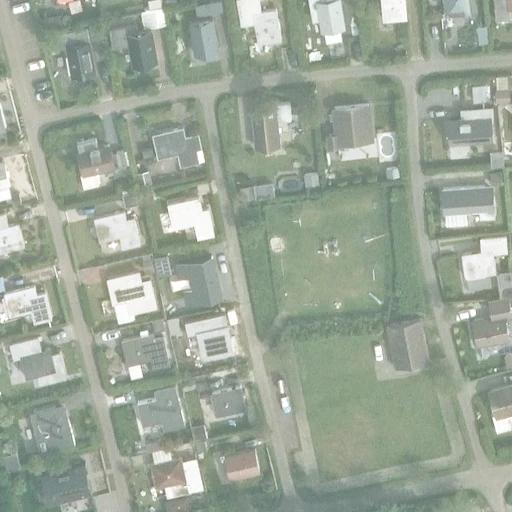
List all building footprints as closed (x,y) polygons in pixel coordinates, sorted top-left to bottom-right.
[(280,37),(275,7),(261,10),(259,0),(238,0),(242,23),(254,20),(258,42),(280,37)] [(338,0),(308,0),(312,19),(319,18),(321,30),(343,26),(338,0)] [(380,0),(382,19),(405,16),(403,0),(380,0)] [(442,0),(444,14),(468,12),(467,0),(442,0)] [(511,0),(492,0),(494,19),(509,18),(508,8),(511,7),(511,0)] [(163,21),(160,6),(147,9),(149,24),(163,21)] [(60,13),(40,16),(42,29),(62,26),(60,13)] [(188,22),(194,53),(217,49),(211,18),(188,22)] [(149,29),(136,32),(134,24),(108,28),(111,46),(128,43),(132,64),(155,60),(149,29)] [(65,46),(70,75),(93,71),(86,28),(51,34),(54,48),(65,46)] [(250,105),(254,146),(278,143),(275,120),(290,118),(288,101),(250,105)] [(323,129),(324,138),(336,137),(358,135),(355,105),(333,107),(335,128),(323,129)] [(448,119),(450,141),(479,139),(479,138),(489,138),(487,116),(448,119)] [(198,131),(183,135),(181,126),(151,133),(157,156),(177,151),(180,165),(204,160),(198,131)] [(108,144),(97,147),(95,137),(76,141),(83,173),(79,173),(82,187),(98,184),(95,171),(125,164),(123,151),(110,153),(108,144)] [(0,159),(0,184),(8,182),(2,159),(0,159)] [(492,190),(483,191),(482,186),(442,188),(443,211),(478,208),(478,210),(476,210),(476,215),(479,215),(479,217),(494,216),(492,190)] [(206,207),(200,209),(197,196),(167,203),(172,226),(193,221),(197,236),(212,233),(206,207)] [(132,217),(125,218),(123,210),(93,217),(93,220),(91,225),(93,233),(97,236),(98,239),(119,235),(121,246),(138,242),(132,217)] [(17,222),(8,225),(4,211),(0,211),(0,250),(23,245),(17,222)] [(460,253),(464,276),(495,271),(492,252),(507,250),(506,234),(479,236),(481,250),(460,253)] [(166,254),(154,257),(158,273),(170,271),(166,254)] [(210,254),(176,262),(179,275),(191,273),(194,286),(184,288),(187,302),(219,294),(210,254)] [(149,277),(140,279),(137,270),(107,277),(113,300),(127,297),(130,310),(155,304),(149,277)] [(44,291),(35,293),(33,285),(3,292),(4,296),(0,296),(4,312),(8,311),(9,314),(30,309),(33,321),(50,317),(44,291)] [(475,342),(475,344),(506,337),(502,316),(508,315),(505,298),(488,301),(491,317),(472,320),(473,321),(470,323),(473,342),(475,342)] [(223,311),(183,320),(186,333),(195,331),(200,351),(209,349),(211,356),(225,353),(224,351),(231,350),(223,311)] [(166,317),(170,333),(180,331),(176,315),(166,317)] [(386,324),(394,367),(427,360),(419,317),(386,324)] [(152,367),(167,363),(161,335),(152,337),(151,333),(121,340),(126,363),(150,357),(152,367)] [(37,336),(10,343),(14,357),(20,355),(26,376),(37,374),(39,382),(65,376),(59,351),(51,353),(49,347),(40,349),(37,336)] [(155,397),(136,402),(142,424),(161,420),(163,428),(184,423),(175,383),(153,388),(155,397)] [(511,385),(490,391),(496,413),(511,408),(511,385)] [(210,392),(215,414),(243,407),(239,386),(210,392)] [(35,417),(41,439),(70,431),(64,410),(35,417)] [(223,454),(228,477),(258,471),(253,448),(223,454)] [(14,453),(5,456),(8,467),(17,465),(14,453)] [(179,456),(149,463),(154,486),(163,484),(166,495),(187,490),(199,487),(193,459),(180,462),(179,456)] [(56,501),(84,495),(76,464),(36,474),(41,494),(54,491),(56,501)]
